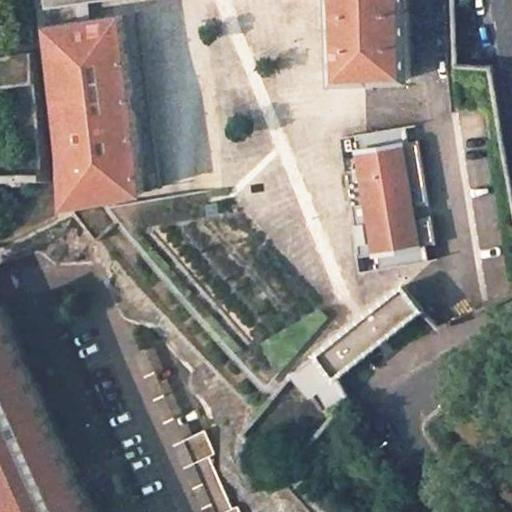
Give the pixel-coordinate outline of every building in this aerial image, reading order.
[(76,0),(80,21),(90,19),(86,0),(76,0)] [(411,78),(408,0),(331,0),(334,81),(411,78)] [(147,190),(122,15),(90,19),(80,21),(47,26),(62,128),(67,170),(72,202),(147,190)] [(3,48),(0,23),(0,54),(12,53),(12,47),(3,48)] [(439,242),(422,140),(404,142),(422,245),(439,242)] [(422,245),(404,142),(357,150),(374,253),(422,245)] [(374,253),(357,150),(340,154),(357,256),(374,253)] [(253,194),(117,205),(272,381),(294,357),(263,322),(334,267),(356,263),(353,243),(349,243),(346,225),(350,224),(345,198),(306,205),(257,213),(253,194)] [(442,260),(439,242),(422,245),(374,253),(357,256),(361,275),(442,260)] [(99,287),(94,273),(84,277),(89,291),(99,287)] [(426,308),(405,284),(359,320),(317,353),(336,374),(338,376),(340,375),(381,344),(426,308)] [(90,511),(0,311),(0,511),(90,511)] [(336,374),(317,353),(309,359),(328,381),(336,374)] [(336,374),(328,381),(330,383),(323,389),(336,413),(349,397),(338,376),(336,374)] [(211,417),(204,400),(167,416),(174,433),(211,417)] [(235,511),(235,510),(230,511),(206,459),(211,456),(200,432),(177,442),(207,511),(235,511)]
